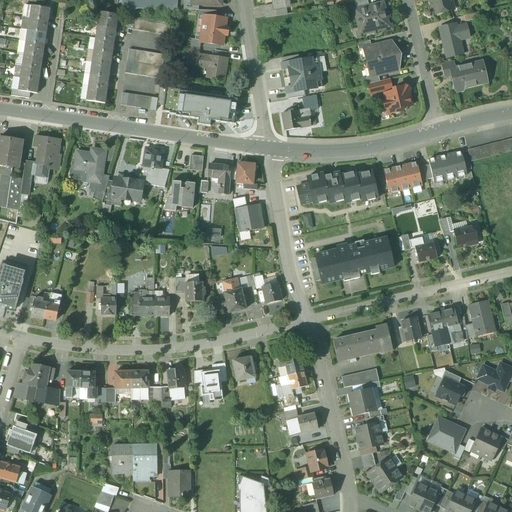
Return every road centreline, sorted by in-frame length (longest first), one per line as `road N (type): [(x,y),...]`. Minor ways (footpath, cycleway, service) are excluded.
road 1 (residential): [(23,346),(100,361),(310,322)]
road 2 (residential): [(268,149),(0,108)]
road 3 (residential): [(310,322),(511,271)]
road 4 (residential): [(310,322),(350,504)]
road 5 (residential): [(268,149),(310,322)]
road 6 (residential): [(440,130),(365,147),(268,149)]
road 7 (residential): [(242,0),(268,149)]
road 8 (residential): [(407,0),(440,130)]
